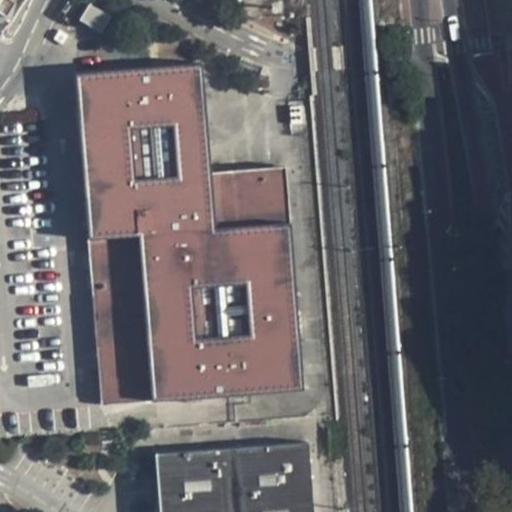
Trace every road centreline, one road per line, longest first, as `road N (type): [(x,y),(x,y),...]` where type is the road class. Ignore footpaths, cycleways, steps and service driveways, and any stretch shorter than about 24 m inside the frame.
road 1 (primary): [(417,0),(462,511)]
road 2 (primary): [(511,407),(475,105),(449,0)]
road 3 (unclassified): [(158,0),(287,54)]
